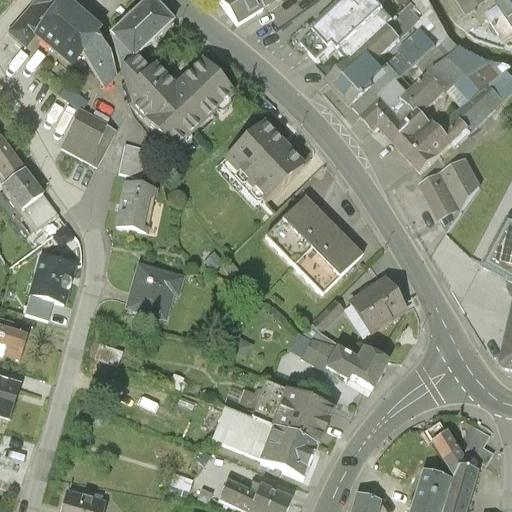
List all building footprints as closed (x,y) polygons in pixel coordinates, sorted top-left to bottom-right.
[(98,36),(96,35),(62,6),(67,0),(38,0),(6,36),(25,52),(36,40),(72,69),(80,59),(98,36)] [(236,30),(261,14),(253,0),(222,0),(217,5),(236,30)] [(253,0),(261,14),(284,0),(296,0),(298,3),(303,0),(253,0)] [(334,51),(349,67),(393,25),(378,10),(388,0),(355,0),(302,50),(318,67),(334,51)] [(370,47),(382,60),(413,30),(419,36),(397,56),(400,59),(383,75),(375,66),(362,79),(375,92),(352,113),(361,122),(397,88),(418,69),(429,80),(445,98),(447,96),(461,112),(444,126),(439,123),(432,128),(451,148),(466,134),(470,139),(511,98),(511,82),(507,76),(511,71),(511,70),(493,75),(464,63),(452,53),(448,41),(425,0),(419,0),(393,25),(370,47)] [(494,6),(504,0),(448,0),(449,0),(462,22),(492,3),(494,6)] [(511,0),(504,0),(494,6),(511,33),(511,0)] [(120,77),(137,60),(170,27),(147,3),(109,39),(108,40),(113,56),(120,77)] [(107,58),(113,56),(108,40),(109,39),(108,32),(96,35),(98,36),(80,59),(102,92),(115,82),(107,58)] [(382,60),(370,47),(349,67),(327,86),(352,113),(375,92),(362,79),(375,66),(382,60)] [(146,70),(137,60),(120,77),(132,108),(130,111),(170,155),(231,99),(211,80),(197,65),(172,88),(151,65),(146,70)] [(417,142),(432,128),(426,122),(432,117),(428,113),(445,98),(429,80),(408,100),(397,88),(361,122),(352,131),(365,143),(374,135),(375,136),(379,132),(395,150),(409,136),(413,141),(415,140),(417,142)] [(84,106),(67,91),(58,100),(80,116),(84,106)] [(114,136),(86,122),(90,110),(84,106),(80,116),(61,153),(96,173),(114,136)] [(451,148),(432,128),(417,142),(415,140),(413,141),(409,136),(395,150),(420,176),(451,148)] [(302,173),(262,129),(224,165),(264,208),(302,173)] [(478,193),(464,167),(420,191),(439,226),(459,215),(462,217),(478,193)] [(22,177),(2,193),(36,238),(56,223),(22,177)] [(154,197),(124,190),(116,232),(145,238),(154,197)] [(356,265),(298,209),(263,244),(321,301),(356,265)] [(511,299),(511,222),(507,221),(480,270),(507,285),(505,290),(509,297),(511,299)] [(72,274),(38,265),(28,302),(62,311),(64,304),(62,303),(64,298),(66,297),(68,294),(69,291),(68,288),(67,286),(68,282),(70,282),(72,274)] [(177,282),(133,274),(126,312),(145,315),(145,319),(164,322),(168,296),(174,297),(177,282)] [(403,318),(382,287),(349,309),(368,340),(403,318)] [(511,321),(501,369),(505,374),(511,374),(511,321)] [(0,360),(19,366),(26,342),(11,338),(13,330),(0,326),(0,360)] [(371,396),(386,368),(362,355),(356,367),(312,343),(300,364),(322,376),(323,374),(345,386),(347,383),(371,396)] [(19,393),(0,387),(0,421),(10,425),(19,393)] [(272,435),(316,452),(330,416),(286,399),(272,435)] [(316,452),(272,435),(259,471),(303,488),(316,452)] [(453,481),(460,470),(462,462),(446,439),(432,449),(452,480),(453,481)] [(442,511),(465,511),(477,475),(460,470),(453,481),(452,481),(451,484),(442,511)] [(412,511),(442,511),(451,484),(423,475),(412,511)] [(255,499),(226,487),(218,506),(231,511),(287,511),(291,504),(259,490),(255,499)] [(352,511),(376,511),(378,506),(356,499),(352,511)]
